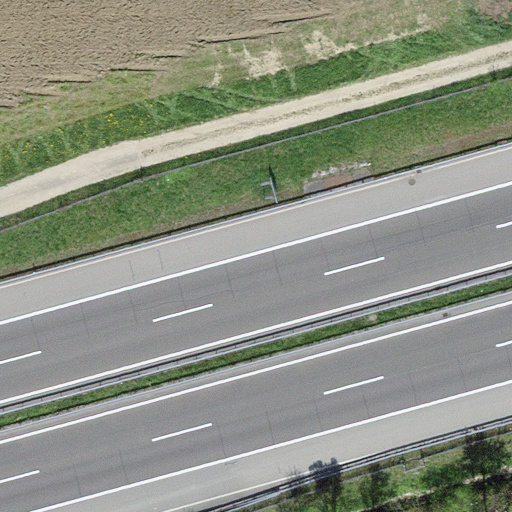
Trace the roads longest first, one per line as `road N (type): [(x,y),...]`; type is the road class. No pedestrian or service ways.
road 1 (track): [(0,204),(140,155),(511,53)]
road 2 (motorway): [(0,481),(511,341)]
road 3 (motorway): [(511,222),(0,362)]
